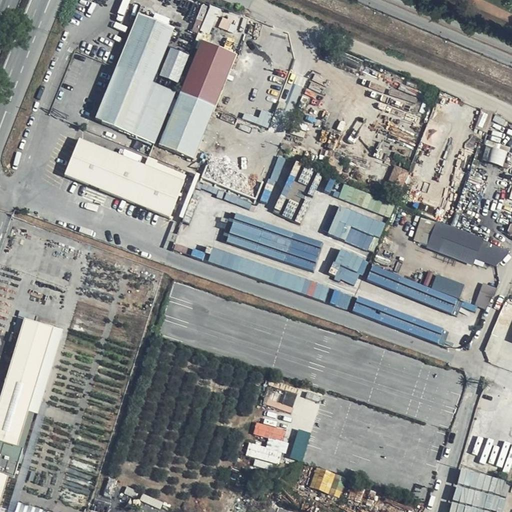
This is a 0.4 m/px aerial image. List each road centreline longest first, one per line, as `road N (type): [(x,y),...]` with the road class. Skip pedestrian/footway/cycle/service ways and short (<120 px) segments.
road 1 (unclassified): [(0,185),(28,204),(478,365)]
road 2 (residential): [(511,114),(264,0)]
road 3 (residential): [(434,511),(478,365)]
road 4 (unclassified): [(382,0),(511,53)]
